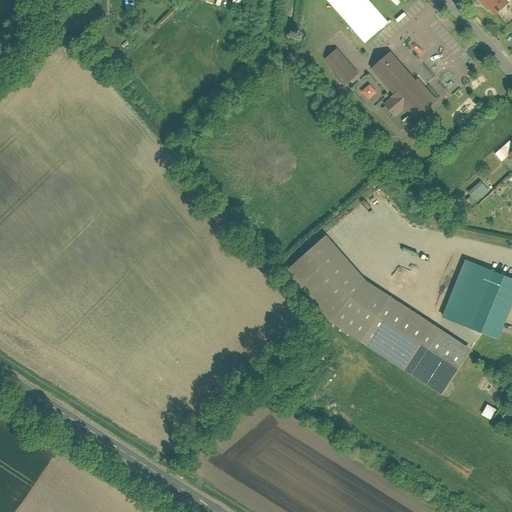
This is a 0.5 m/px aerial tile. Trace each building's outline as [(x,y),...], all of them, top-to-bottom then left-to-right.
[(100,0),(86,0),(86,16),(100,16),(100,0)] [(510,1),(509,0),(479,0),(494,15),(510,1)] [(337,48),(326,58),(338,72),(348,83),(359,73),(337,48)] [(413,74),(392,50),(385,56),(371,68),(394,93),(392,96),(383,103),(385,105),(396,117),(403,111),(406,114),(409,110),(416,118),(417,119),(440,98),(420,75),(417,78),(413,74)] [(369,84),(361,91),(368,99),(376,93),(369,84)] [(505,154),(511,148),(511,141),(510,140),(494,154),(501,162),(507,156),(505,154)] [(480,180),(462,195),(472,206),(490,191),(480,180)] [(365,278),(327,234),(286,270),(319,309),(329,321),(335,325),(441,395),(471,348),(365,278)] [(511,301),(511,278),(466,259),(442,315),(496,338),(511,301)] [(487,405),(482,415),(490,419),(496,409),(487,405)]
